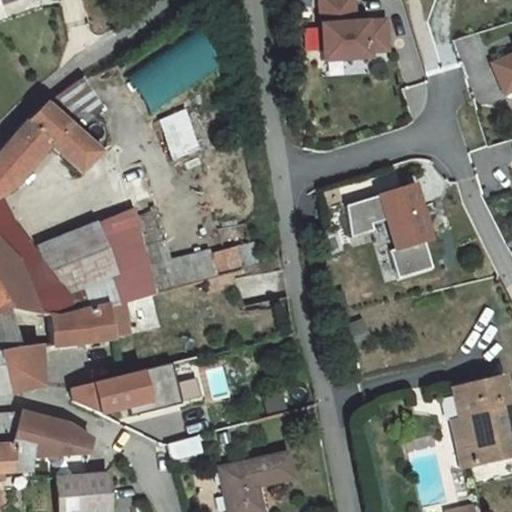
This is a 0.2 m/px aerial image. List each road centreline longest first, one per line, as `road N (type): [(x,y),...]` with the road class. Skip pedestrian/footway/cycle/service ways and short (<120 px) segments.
road 1 (unclassified): [(345,511),(326,404),(302,332),(279,175)]
road 2 (residential): [(279,175),(445,129),(511,280)]
road 3 (unclassified): [(167,0),(32,102),(0,136)]
road 4 (unclassified): [(0,404),(75,416),(114,440),(145,467),(167,511)]
road 5 (unclassified): [(279,175),(253,0)]
